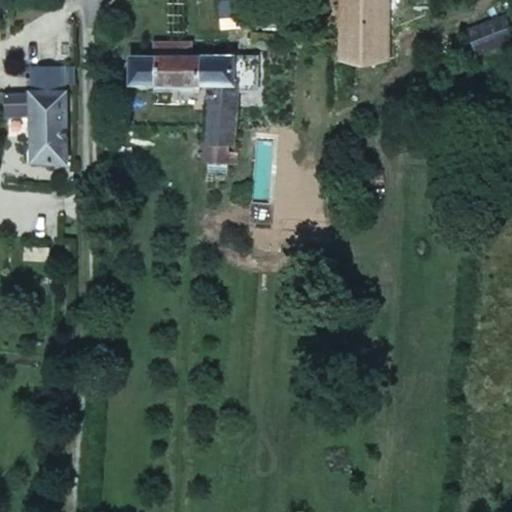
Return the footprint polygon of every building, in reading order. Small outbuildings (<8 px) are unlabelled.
[(511,28),(510,18),(508,20),(469,28),(474,51),(511,44),(511,28)] [(256,46),(133,56),(134,83),(221,74),(222,148),(240,148),(240,132),(249,132),(250,74),(244,75),(244,67),(256,66),(256,46)] [(87,77),(87,63),(37,65),(40,103),(75,103),(74,77),(87,77)] [(76,169),(75,103),(40,103),(14,103),(14,126),(40,126),(42,170),(76,169)] [(240,132),(240,148),(252,148),(253,132),(249,132),(240,132)]
